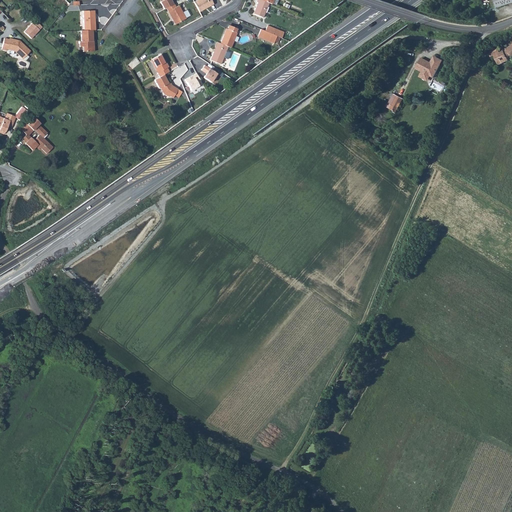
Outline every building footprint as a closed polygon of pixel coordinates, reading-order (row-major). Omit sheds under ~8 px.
[(160,0),(161,1),(160,2),(163,9),(165,8),(173,4),(176,3),(174,0),(160,0)] [(197,0),(193,2),(198,11),(209,5),(209,6),(213,4),(210,0),(197,0)] [(256,0),(255,2),(257,2),(252,13),(262,17),(268,3),(261,0),(256,0)] [(165,8),(174,25),(185,19),(178,6),(175,7),(173,4),(165,8)] [(83,11),(84,31),(92,30),(96,30),(95,11),(83,11)] [(42,27),(35,20),(33,24),(32,23),(24,32),(31,39),(42,27)] [(219,43),(227,46),(229,47),(236,33),(235,32),(236,29),(228,25),(226,29),(222,38),(221,38),(219,43)] [(264,32),(276,37),(280,38),(283,32),(267,25),(264,32)] [(84,31),(81,31),(81,41),(79,41),(79,47),(83,47),(83,52),(94,51),(94,41),(93,41),(92,30),(84,31)] [(260,30),(257,37),(274,43),(276,37),(264,32),(260,30)] [(3,40),(0,50),(6,51),(6,49),(13,51),(24,62),(28,58),(26,56),(30,53),(19,42),(8,39),(8,41),(3,40)] [(212,53),(209,60),(219,64),(222,57),(226,59),(229,52),(225,50),(227,46),(219,43),(218,43),(213,54),(212,53)] [(496,61),(500,59),(502,63),(508,60),(507,58),(511,56),(511,57),(511,56),(511,44),(506,49),(506,50),(504,52),(503,51),(500,52),(498,49),(495,50),(494,48),(489,51),(490,52),(489,53),(491,57),(493,56),(496,61)] [(151,59),(158,72),(156,72),(158,77),(163,74),(168,72),(166,68),(162,59),(163,58),(160,54),(151,59)] [(421,58),(416,68),(422,72),(420,75),(421,77),(426,79),(427,79),(428,76),(435,78),(444,60),(434,56),(431,63),(421,58)] [(150,60),(156,72),(158,72),(151,59),(150,60)] [(204,65),(201,70),(206,73),(206,74),(206,75),(204,76),(203,78),(210,82),(216,74),(204,65)] [(153,80),(158,88),(159,88),(162,93),(167,97),(168,95),(172,98),(173,95),(177,89),(173,86),(172,87),(171,86),(169,82),(167,83),(163,74),(158,77),(153,80)] [(196,74),(185,80),(191,91),(202,85),(196,74)] [(390,109),(395,112),(402,99),(397,96),(390,109)] [(22,107),(15,117),(20,121),(27,111),(22,107)] [(0,130),(4,133),(7,126),(11,127),(13,122),(12,122),(13,119),(11,115),(6,116),(5,119),(4,119),(0,116),(0,130)] [(27,124),(26,123),(20,129),(26,135),(21,139),(32,150),(35,147),(37,145),(40,148),(46,153),(52,147),(42,138),(47,133),(39,125),(40,123),(34,117),(27,124)]
